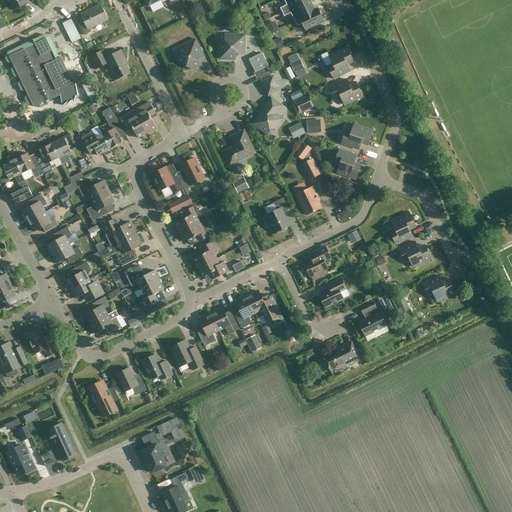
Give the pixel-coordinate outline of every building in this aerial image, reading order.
[(6,0),(7,2),(8,1),(13,10),(28,3),(26,0),(6,0)] [(292,15),(311,5),(307,0),(292,0),(286,3),(287,5),(280,8),(284,16),(291,13),(292,15)] [(83,19),(77,22),(84,35),(91,32),(89,29),(108,20),(101,5),(80,15),(83,19)] [(311,5),(292,15),(297,26),(303,24),(305,29),(323,20),(318,10),(314,12),(311,5)] [(72,44),(81,39),(71,19),(62,24),(72,44)] [(269,33),(278,28),(275,21),(265,26),(269,33)] [(245,55),(245,35),(225,34),(225,41),(222,44),(220,44),(220,54),(220,59),(225,59),(235,60),(235,55),(245,55)] [(34,106),(34,107),(59,95),(59,96),(60,95),(65,104),(64,104),(64,106),(68,102),(69,103),(68,104),(73,100),(74,100),(74,101),(76,95),(77,95),(78,96),(75,81),(75,82),(73,83),(72,82),(73,82),(61,58),(60,58),(50,37),(44,35),(34,40),(33,40),(34,43),(24,48),(21,47),(8,53),(6,59),(8,62),(13,64),(14,65),(12,71),(14,76),(20,78),(20,79),(18,85),(21,90),(27,92),(27,93),(25,99),(28,104),(34,106)] [(277,50),(285,46),(280,36),(272,40),(277,50)] [(199,60),(204,57),(195,39),(180,47),(180,48),(173,51),(177,59),(182,68),(186,66),(191,67),(192,69),(201,65),(199,60)] [(347,64),(353,61),(347,48),(329,56),(333,64),(328,67),(333,79),(350,71),(347,64)] [(103,51),(90,58),(96,69),(107,64),(116,80),(130,73),(124,62),(126,61),(121,50),(107,58),(103,51)] [(257,55),(249,59),(256,72),(260,70),(257,64),(263,61),(266,67),(268,66),(262,53),(257,55)] [(292,72),(301,69),(297,59),(288,62),(292,72)] [(274,75),(260,82),(268,96),(281,90),(274,75)] [(81,80),(91,102),(97,100),(93,93),(92,93),(93,92),(86,78),(86,79),(85,78),(81,80)] [(345,105),(363,97),(356,83),(349,86),(346,79),(330,87),(336,100),(341,97),(345,105)] [(132,105),(139,102),(135,95),(128,99),(132,105)] [(299,113),(313,106),(308,96),(294,103),(299,113)] [(277,112),(282,106),(271,98),(258,116),(258,117),(253,124),(266,134),(270,129),(274,128),(276,129),(283,119),(275,114),(277,112)] [(147,133),(148,134),(157,129),(150,117),(156,113),(150,102),(140,108),(135,111),(137,115),(147,133)] [(92,114),(98,111),(94,104),(88,108),(92,114)] [(69,116),(70,118),(72,121),(83,114),(81,110),(69,116)] [(147,133),(137,115),(135,111),(130,114),(120,119),(126,130),(132,127),(138,138),(147,133)] [(102,135),(110,149),(111,149),(111,150),(118,147),(117,145),(123,142),(121,139),(126,136),(116,118),(108,123),(111,130),(102,135)] [(290,140),(303,135),(298,122),(285,127),(290,140)] [(368,145),(373,131),(354,124),(351,133),(346,131),(341,144),(359,150),(361,143),(368,145)] [(245,158),(254,153),(244,131),(231,138),(236,147),(224,152),(230,165),(238,161),(240,162),(244,160),(245,158)] [(81,138),(91,155),(96,152),(98,156),(110,149),(102,135),(93,140),(89,133),(81,138)] [(52,144),(59,158),(61,164),(69,160),(66,154),(71,152),(67,144),(68,144),(66,138),(65,139),(64,138),(52,144)] [(36,156),(44,174),(46,178),(53,175),(51,169),(52,168),(49,163),(59,158),(52,144),(51,143),(45,146),(45,147),(39,150),(41,153),(36,156)] [(356,179),(361,165),(354,162),(357,156),(339,149),(335,162),(340,164),(337,173),(356,179)] [(15,159),(22,174),(31,170),(35,179),(44,174),(36,156),(35,154),(29,157),(27,153),(26,154),(26,153),(21,155),(21,156),(15,159)] [(193,185),(205,179),(195,158),(180,165),(183,170),(177,173),(188,195),(196,191),(193,185)] [(22,174),(15,159),(2,165),(3,166),(2,167),(4,172),(5,172),(9,180),(15,177),(21,190),(11,194),(16,204),(32,196),(22,174)] [(310,179),(319,175),(312,159),(303,164),(310,179)] [(188,195),(177,173),(172,164),(152,174),(160,191),(174,184),(178,192),(182,190),(185,196),(188,195)] [(71,184),(84,178),(82,172),(68,179),(71,184)] [(238,194),(249,188),(244,178),(233,183),(238,194)] [(91,201),(109,192),(104,181),(95,185),(92,180),(78,187),(83,197),(88,194),(91,201)] [(307,215),(322,208),(316,196),(317,195),(313,187),(295,195),(302,209),(303,208),(307,215)] [(109,192),(91,201),(94,206),(87,209),(92,221),(109,213),(106,207),(114,202),(109,192)] [(59,197),(62,203),(70,199),(67,193),(59,197)] [(28,221),(45,212),(42,207),(47,204),(41,194),(28,201),(31,206),(23,211),(28,221)] [(180,209),(192,203),(188,196),(176,202),(180,209)] [(276,234),(290,226),(283,212),(289,210),(283,198),(273,203),(277,210),(266,215),(269,222),(270,221),(276,234)] [(63,204),(65,209),(71,206),(69,201),(63,204)] [(187,217),(174,223),(179,233),(180,232),(206,219),(203,214),(199,212),(196,205),(184,211),(187,217)] [(223,212),(230,227),(238,223),(230,208),(223,212)] [(112,214),(114,218),(122,214),(120,210),(112,214)] [(45,212),(28,221),(34,232),(43,227),(45,232),(58,225),(53,215),(48,217),(45,212)] [(409,230),(416,227),(409,213),(391,221),(395,230),(390,232),(396,244),(413,236),(409,230)] [(293,215),(289,217),(292,225),(297,223),(293,215)] [(75,226),(81,222),(79,218),(72,222),(75,226)] [(117,218),(101,226),(108,239),(114,236),(117,242),(136,233),(130,222),(122,227),(117,218)] [(180,232),(185,242),(196,236),(199,242),(211,236),(207,229),(209,224),(206,219),(180,232)] [(90,234),(99,230),(97,225),(88,230),(90,234)] [(51,255),(70,244),(67,240),(72,235),(67,227),(55,234),(58,239),(46,246),(51,255)] [(353,228),(342,234),(347,243),(358,237),(353,228)] [(136,260),(131,250),(141,245),(136,233),(117,242),(121,249),(115,251),(118,256),(123,267),(122,267),(137,260),(136,260)] [(198,268),(217,259),(214,253),(218,251),(213,241),(202,247),(205,253),(192,259),(197,269),(198,268)] [(414,268),(431,259),(425,245),(418,248),(415,242),(399,250),(405,262),(410,260),(414,268)] [(70,244),(51,255),(56,264),(69,257),(71,263),(83,256),(79,247),(72,249),(70,244)] [(324,261),(331,258),(325,247),(309,254),(312,261),(304,264),(311,277),(328,269),(324,261)] [(198,268),(203,277),(214,272),(217,278),(229,272),(224,262),(219,264),(217,259),(198,268)] [(71,290),(89,279),(87,275),(92,270),(87,262),(75,269),(78,274),(66,281),(71,290)] [(244,268),(242,262),(232,266),(235,272),(244,268)] [(124,272),(131,286),(138,285),(140,289),(159,280),(154,271),(142,277),(136,265),(124,272)] [(0,290),(10,285),(5,274),(0,276),(0,290)] [(438,302),(455,293),(449,279),(442,282),(439,276),(423,284),(429,296),(434,294),(438,302)] [(340,292),(346,289),(341,278),(328,284),(330,290),(320,295),(325,307),(343,299),(340,292)] [(89,279),(71,290),(76,299),(88,292),(91,297),(103,291),(98,282),(92,284),(89,279)] [(159,280),(140,289),(143,294),(138,298),(143,310),(158,302),(154,294),(164,289),(159,280)] [(10,285),(0,290),(0,310),(10,305),(7,300),(16,296),(10,285)] [(113,291),(116,297),(121,294),(118,288),(113,291)] [(121,291),(124,297),(132,293),(130,291),(126,289),(121,291)] [(279,317),(268,295),(262,298),(259,291),(257,292),(256,291),(253,293),(252,294),(247,297),(255,313),(261,310),(267,323),(279,317)] [(90,325),(108,315),(105,309),(110,306),(105,297),(92,304),(95,309),(85,315),(90,325)] [(255,313),(247,297),(242,299),(241,299),(237,300),(237,302),(235,303),(238,307),(232,310),(241,328),(252,323),(249,316),(255,313)] [(166,298),(158,302),(154,304),(157,310),(169,305),(166,298)] [(365,337),(386,326),(380,312),(378,313),(376,308),(377,308),(373,301),(360,308),(363,315),(365,314),(367,318),(359,323),(365,337)] [(211,314),(219,330),(225,327),(229,334),(239,329),(230,311),(225,313),(223,309),(221,309),(220,309),(217,310),(216,312),(211,314)] [(219,330),(211,314),(206,317),(205,316),(201,318),(201,319),(199,320),(203,327),(196,330),(204,346),(216,341),(213,333),(219,330)] [(108,315),(90,325),(95,334),(106,328),(109,334),(121,327),(116,317),(111,320),(108,315)] [(131,328),(138,324),(135,318),(128,321),(131,328)] [(267,335),(272,332),(268,325),(263,327),(267,335)] [(46,342),(39,328),(26,334),(35,354),(44,349),(48,357),(59,351),(53,339),(46,342)] [(261,348),(255,335),(246,339),(252,352),(261,348)] [(241,348),(247,345),(244,339),(238,342),(241,348)] [(192,370),(204,365),(196,347),(190,350),(186,340),(170,348),(175,358),(174,358),(179,368),(189,363),(192,370)] [(0,346),(0,361),(5,371),(8,378),(19,373),(16,369),(28,363),(21,349),(15,352),(10,342),(0,346)] [(339,368),(359,358),(351,342),(335,350),(336,351),(324,357),(330,370),(338,367),(339,368)] [(161,364),(156,354),(142,361),(151,379),(159,375),(162,380),(173,375),(166,361),(161,364)] [(135,379),(129,368),(117,374),(126,392),(133,388),(136,395),(147,390),(140,377),(135,379)] [(119,400),(116,393),(113,387),(108,390),(106,386),(104,387),(101,381),(94,385),(95,389),(92,390),(103,413),(114,408),(111,403),(119,400)] [(61,423),(48,429),(51,437),(51,439),(52,439),(63,462),(76,456),(61,423)] [(26,426),(19,430),(24,441),(31,437),(26,426)] [(154,432),(142,438),(144,444),(145,444),(148,449),(142,451),(152,473),(167,466),(157,445),(160,444),(154,432)] [(23,446),(8,453),(18,476),(34,468),(30,460),(31,459),(29,454),(27,454),(23,446)] [(52,450),(41,455),(46,467),(57,461),(52,450)] [(188,479),(185,473),(173,479),(176,487),(162,493),(170,511),(183,511),(187,510),(184,502),(190,499),(187,491),(184,492),(180,483),(188,479)]
